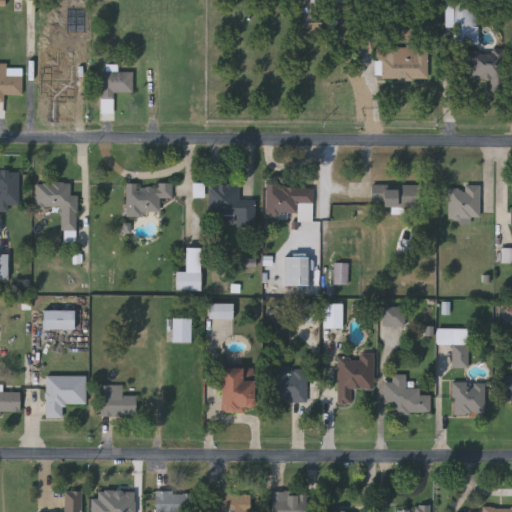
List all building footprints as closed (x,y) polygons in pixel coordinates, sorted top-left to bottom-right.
[(471,0),(471,28),(445,28),(445,0),(471,0)] [(428,46),(427,80),(379,79),(379,47),(407,47),(407,45),(428,46)] [(468,63),(463,63),(463,50),(504,50),(504,91),(490,91),(490,79),(468,78),(468,63)] [(5,102),(0,102),(0,63),(6,63),(6,75),(22,75),(22,94),(5,94),(5,102)] [(101,112),(101,70),(133,70),(133,92),(113,92),(113,112),(101,112)] [(0,171),(15,171),(15,211),(0,211),(0,171)] [(70,182),(71,194),(76,194),(77,241),(62,242),(62,206),(38,206),(37,182),(70,182)] [(125,182),(172,182),(172,198),(160,198),(160,215),(125,215),(125,182)] [(209,215),(209,184),(240,184),(240,199),(255,199),(255,227),(235,227),(235,215),(209,215)] [(312,220),(297,220),(297,214),(266,213),(267,184),(313,185),(312,220)] [(372,205),(372,184),(420,184),(420,205),(372,205)] [(449,184),(481,184),(481,217),(449,217),(449,184)] [(200,247),(200,290),(176,290),(176,271),(185,271),(185,247),(200,247)] [(511,248),(503,248),(503,264),(511,263),(511,248)] [(0,279),(9,279),(9,255),(0,255),(0,279)] [(284,285),(284,256),(308,256),(308,285),(284,285)] [(347,283),(334,283),(334,262),(347,262),(347,283)] [(314,302),(314,321),(296,321),(296,302),(314,302)] [(232,319),(208,319),(208,303),(232,303),(232,319)] [(342,303),(342,328),(323,328),(323,303),(342,303)] [(405,306),(405,325),(383,325),(383,306),(405,306)] [(73,329),(43,329),(43,310),(73,310),(73,329)] [(191,342),(171,342),(171,317),(191,317),(191,342)] [(451,367),(451,344),(437,344),(437,327),(468,327),(468,367),(451,367)] [(374,390),(353,390),(352,403),(337,403),(337,358),(359,358),(359,352),(374,352),(374,390)] [(307,401),(273,401),(273,367),(307,367),(307,401)] [(220,410),(220,368),(254,368),(254,410),(220,410)] [(430,413),(392,414),(392,405),(384,405),(383,382),(392,382),(392,374),(405,374),(406,388),(419,387),(419,395),(430,395),(430,413)] [(86,375),(86,403),(64,403),(64,418),(45,418),(45,375),(86,375)] [(511,400),(500,400),(500,375),(511,375),(511,400)] [(452,416),(452,383),(485,383),(485,416),(452,416)] [(101,414),(100,384),(123,384),(123,394),(134,394),(134,414),(101,414)] [(4,385),(0,385),(0,413),(21,414),(22,392),(4,392),(4,385)] [(81,489),(81,511),(37,511),(64,511),(64,489),(81,489)] [(92,499),(91,511),(135,511),(136,491),(99,491),(99,499),(92,499)] [(155,511),(155,491),(194,491),(194,511),(155,511)] [(213,511),(213,491),(250,491),(249,511),(213,511)] [(306,492),(306,511),(266,511),(267,491),(306,492)]
